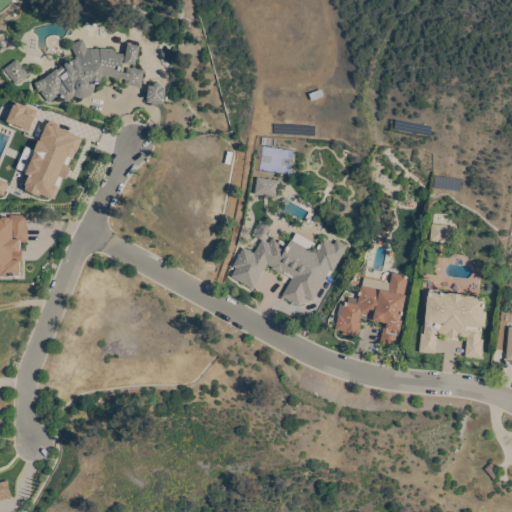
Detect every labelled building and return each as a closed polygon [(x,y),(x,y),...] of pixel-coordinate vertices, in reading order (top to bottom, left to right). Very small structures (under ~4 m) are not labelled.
[(141,88),(124,85),(125,80),(105,76),(104,84),(95,85),(95,88),(94,92),(91,95),(88,97),(83,99),(78,98),(75,97),(66,103),(60,95),(48,103),(41,94),(43,93),(41,91),(39,92),(35,84),(45,79),(57,70),(64,65),(64,64),(76,58),(71,46),(83,40),(87,49),(112,50),(116,54),(127,55),(127,52),(126,52),(126,49),(127,46),(128,44),(129,44),(131,44),(132,45),(131,45),(140,47),(138,59),(137,59),(136,65),(121,63),(119,72),(126,73),(127,68),(144,71),(141,88)] [(29,76),(17,85),(5,69),(17,60),(29,76)] [(164,105),(158,104),(158,105),(152,105),(153,104),(147,103),(149,86),(154,87),(155,84),(162,85),(161,88),(166,88),(164,105)] [(35,110),(12,103),(6,124),(29,131),(35,110)] [(81,138),(45,124),(34,151),(24,147),(15,170),(27,174),(21,188),(52,200),(61,179),(65,180),(81,138)] [(255,195),(258,178),(280,181),(278,198),(255,195)] [(0,276),(19,276),(19,243),(26,243),(26,217),(0,217),(0,276)] [(430,242),(432,224),(455,227),(453,244),(430,242)] [(333,273),(330,271),(313,301),(305,297),(300,307),(282,297),(292,279),(283,274),(284,273),(283,273),(282,275),(272,269),(273,267),(268,264),(254,289),(232,277),(237,269),(233,267),(244,248),(255,254),(262,240),(270,244),(273,238),(280,241),(280,240),(285,243),(284,244),(288,247),(291,240),(315,254),(323,239),(334,245),(337,240),(348,246),(333,273)] [(390,284),(392,274),(409,277),(405,296),(406,296),(401,321),(402,321),(399,339),(400,339),(398,348),(397,347),(397,348),(380,345),(385,323),(373,321),(374,320),(363,318),(359,338),(343,335),(344,332),(336,330),(339,316),(338,316),(340,304),(344,305),(345,303),(357,305),(361,286),(363,287),(364,278),(390,284)] [(420,353),(421,334),(424,334),(428,293),(429,293),(429,290),(441,291),(440,294),(448,295),(448,293),(465,295),(465,296),(485,298),(484,312),(487,312),(485,328),(482,327),(481,340),(484,340),(483,351),(483,358),(482,358),(482,359),(466,357),(467,338),(459,337),(459,341),(445,339),(446,336),(438,335),(436,354),(420,353)] [(0,501),(0,483),(8,481),(12,498),(0,501)]
